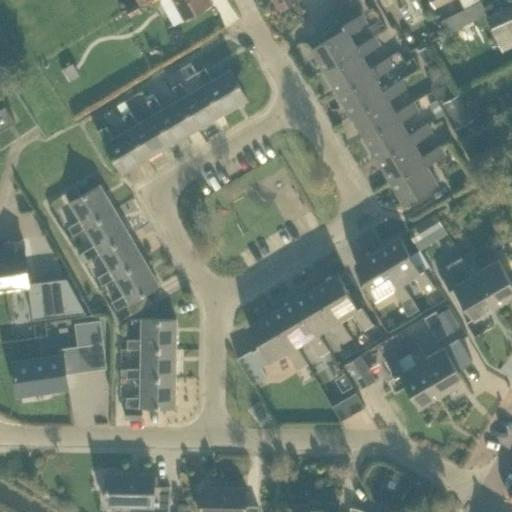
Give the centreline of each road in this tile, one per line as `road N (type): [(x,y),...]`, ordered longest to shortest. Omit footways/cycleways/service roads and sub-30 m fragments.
road 1 (residential): [(215,304),(363,212),(298,102)]
road 2 (residential): [(215,304),(153,191),(298,102)]
road 3 (residential): [(488,497),(380,442),(212,437)]
road 4 (residential): [(212,437),(0,431)]
road 5 (residential): [(212,437),(215,304)]
